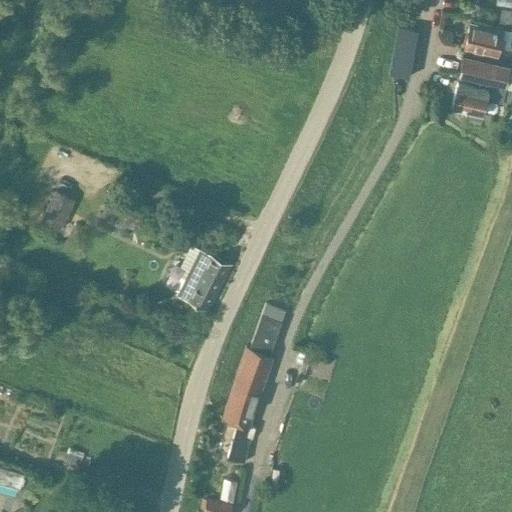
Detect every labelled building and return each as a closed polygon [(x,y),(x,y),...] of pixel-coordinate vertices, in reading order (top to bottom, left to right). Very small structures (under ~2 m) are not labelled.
[(470,21),(464,46),(498,54),(500,46),(505,47),(510,44),(511,34),(511,29),(504,28),(504,29),(470,21)] [(389,72),(409,76),(417,29),(398,26),(389,72)] [(462,54),(458,73),(481,79),(505,85),(510,65),(462,54)] [(457,79),(451,105),(466,108),(464,119),(480,123),(483,112),(487,97),(502,101),(502,100),(509,102),(510,102),(511,93),(511,88),(505,87),(505,85),(481,79),(479,85),(457,79)] [(42,219),(60,227),(73,199),(55,190),(42,219)] [(102,213),(136,227),(146,205),(112,190),(102,213)] [(187,278),(180,293),(189,298),(209,308),(231,263),(202,249),(187,278)] [(222,418),(222,419),(229,421),(228,423),(237,426),(227,458),(243,461),(243,462),(252,427),(248,426),(272,355),(268,354),(285,309),(265,302),(249,347),(246,346),(222,418)] [(66,452),(63,461),(79,466),(82,458),(66,452)] [(0,465),(0,481),(20,487),(21,484),(22,484),(25,476),(23,476),(24,472),(0,465)] [(204,511),(228,511),(230,503),(208,498),(204,511)]
